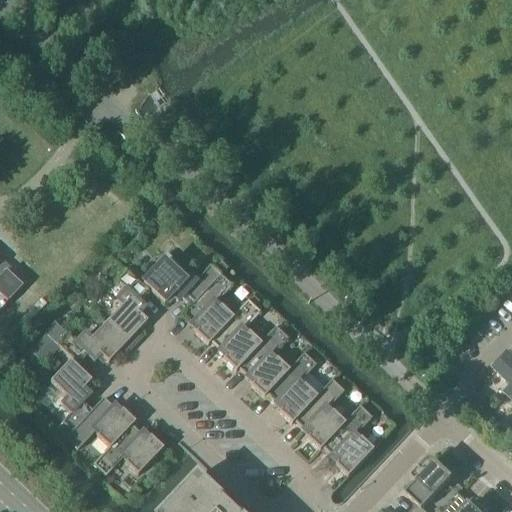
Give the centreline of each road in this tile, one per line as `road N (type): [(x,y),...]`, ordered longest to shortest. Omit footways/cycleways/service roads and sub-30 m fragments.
road 1 (unclassified): [(382,361),(13,0)]
road 2 (residential): [(358,511),(442,420)]
